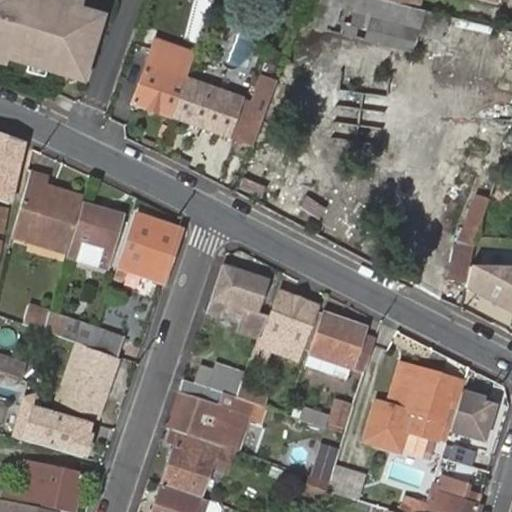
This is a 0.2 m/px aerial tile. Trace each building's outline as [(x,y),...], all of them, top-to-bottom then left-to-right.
[(0,0),(0,66),(13,70),(29,75),(69,87),(92,13),(73,7),(57,3),(47,0),(0,0)] [(383,0),(306,0),(299,20),(412,49),(418,29),(424,31),(425,10),(417,9),(383,0)] [(419,0),(383,0),(417,9),(419,0)] [(440,35),(445,16),(425,10),(424,31),(440,35)] [(185,80),(190,68),(150,54),(131,106),(170,120),(185,80)] [(28,82),(29,75),(13,70),(11,77),(28,82)] [(237,143),(251,148),(275,83),(261,78),(237,143)] [(241,102),(185,80),(170,120),(228,140),(241,102)] [(0,171),(2,172),(14,176),(21,146),(0,138),(0,171)] [(0,202),(8,205),(12,185),(14,176),(2,172),(0,177),(0,202)] [(29,176),(10,242),(64,258),(80,201),(50,193),(48,197),(47,197),(40,194),(44,181),(29,176)] [(83,206),(70,250),(107,261),(120,217),(83,206)] [(160,282),(178,231),(133,216),(114,276),(122,279),(125,271),(160,282)] [(221,266),(204,313),(209,314),(210,309),(238,319),(237,324),(240,325),(246,312),(256,315),(267,282),(221,266)] [(511,266),(472,266),(466,290),(511,314),(511,266)] [(273,335),(301,344),(314,305),(276,292),(259,341),(269,345),(273,335)] [(27,308),(20,325),(42,332),(47,314),(27,308)] [(210,309),(209,314),(237,324),(238,319),(210,309)] [(319,314),(306,355),(347,369),(347,366),(361,371),(369,339),(358,335),(360,329),(319,314)] [(73,331),(69,341),(86,345),(88,336),(73,331)] [(298,355),(301,344),(273,335),(269,345),(298,355)] [(373,340),(369,339),(361,371),(363,372),(373,340)] [(83,347),(71,343),(69,348),(57,387),(66,390),(64,393),(99,404),(113,362),(81,351),(83,347)] [(0,357),(0,372),(16,378),(20,364),(0,357)] [(433,383),(435,375),(402,365),(389,409),(387,417),(395,419),(405,422),(402,433),(438,443),(454,390),(433,383)] [(202,371),(197,386),(221,395),(227,380),(202,371)] [(0,372),(0,391),(11,395),(16,378),(0,372)] [(459,392),(461,383),(435,375),(433,383),(454,390),(459,392)] [(227,380),(221,395),(236,400),(241,385),(227,380)] [(181,381),(165,429),(169,430),(169,431),(206,443),(215,415),(244,425),(251,406),(236,400),(221,395),(197,386),(181,381)] [(236,400),(251,406),(264,410),(270,394),(241,383),(241,385),(236,400)] [(500,400),(465,390),(452,433),(487,443),(500,400)] [(99,404),(64,393),(61,406),(94,417),(95,417),(99,404)] [(334,401),(328,425),(343,429),(349,405),(334,401)] [(92,424),(21,403),(11,438),(82,458),(92,424)] [(319,426),(323,411),(298,404),(293,418),(319,426)] [(387,417),(389,409),(374,404),(363,445),(400,455),(405,434),(402,433),(405,422),(395,419),(387,417)] [(171,448),(159,485),(197,497),(208,466),(221,469),(226,450),(221,448),(206,443),(169,431),(164,445),(171,448)] [(3,487),(1,498),(67,511),(70,511),(79,475),(31,464),(24,492),(3,487)] [(308,511),(307,511),(322,511),(329,493),(331,485),(312,478),(306,496),(313,499),(308,511)] [(332,482),(331,485),(329,493),(347,498),(355,500),(358,490),(332,482)] [(197,497),(159,485),(150,511),(214,511),(218,504),(205,501),(197,497)] [(475,511),(477,507),(476,506),(479,496),(462,491),(459,501),(438,494),(439,488),(432,486),(426,506),(424,511),(475,511)] [(424,511),(426,506),(411,502),(408,511),(424,511)]
